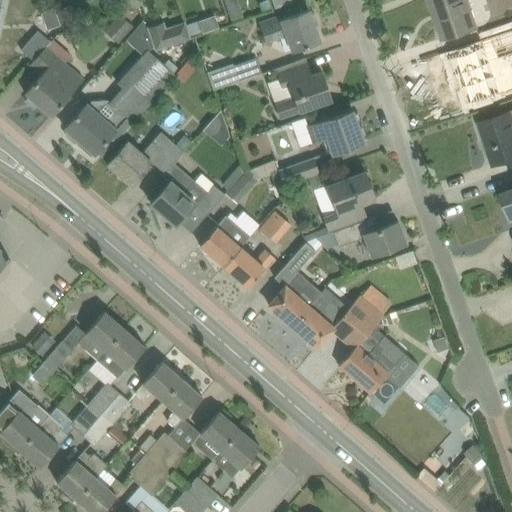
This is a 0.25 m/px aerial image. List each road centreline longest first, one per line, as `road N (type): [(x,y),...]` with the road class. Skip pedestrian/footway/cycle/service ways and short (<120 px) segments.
road 1 (residential): [(499,418),(351,0)]
road 2 (primary): [(321,429),(29,174)]
road 3 (primary): [(414,511),(321,429)]
